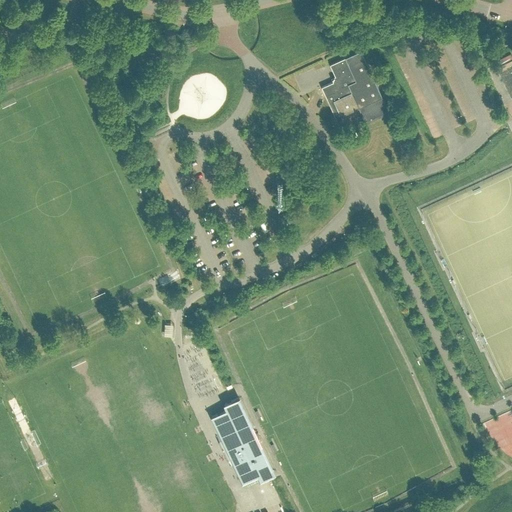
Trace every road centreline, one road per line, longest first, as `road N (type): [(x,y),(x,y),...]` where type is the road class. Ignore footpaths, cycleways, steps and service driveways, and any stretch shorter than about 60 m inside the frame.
road 1 (unclassified): [(364,193),(475,416),(511,399)]
road 2 (unclassified): [(458,154),(412,55),(419,36),(433,32),(446,40),(483,120),(475,140)]
road 3 (unclassified): [(221,284),(313,246),(364,193)]
road 4 (unclassified): [(364,193),(303,108),(259,67)]
